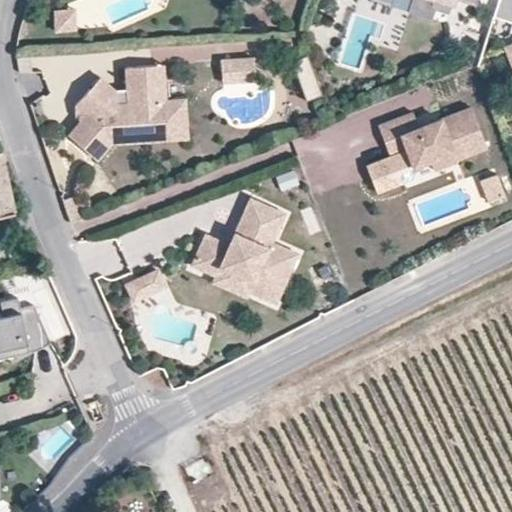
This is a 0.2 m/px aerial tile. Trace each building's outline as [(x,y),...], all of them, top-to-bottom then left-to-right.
[(374,0),(392,6),(393,0),(432,0),(431,4),(435,6),(449,10),(452,0),(459,0),(475,5),(476,0),(374,0)] [(431,4),(432,0),(412,0),(409,11),(431,18),(435,6),(431,4)] [(511,0),(499,0),(494,16),(511,21),(511,0)] [(66,13),(46,15),(47,35),(67,33),(66,13)] [(255,79),(253,55),(220,58),(221,81),(255,79)] [(326,98),(309,58),(294,64),(309,104),(326,98)] [(169,100),(166,65),(160,66),(163,101),(169,100)] [(163,101),(160,66),(128,68),(130,96),(112,97),(106,105),(90,92),(77,108),(78,113),(81,113),(83,124),(70,137),(99,163),(115,145),(122,137),(171,133),(169,100),(163,101)] [(116,92),(100,79),(90,92),(106,105),(112,97),(116,92)] [(191,139),(188,99),(169,100),(171,133),(122,137),(115,145),(191,139)] [(368,164),(378,190),(404,181),(400,171),(432,159),(453,150),(457,159),(489,146),(472,105),(420,126),(414,111),(379,125),(391,155),(368,164)] [(0,150),(0,214),(15,212),(1,151),(0,150)] [(457,159),(453,150),(432,159),(435,168),(457,160),(457,159)] [(295,172),(275,178),(279,192),(299,187),(295,172)] [(491,201),(507,194),(499,173),(483,180),(491,201)] [(298,253),(272,242),(284,213),(249,198),(234,235),(241,238),(237,249),(231,246),(230,246),(207,237),(194,267),(218,277),(222,268),(253,281),(249,290),(278,301),(298,253)] [(241,238),(234,235),(230,246),(231,246),(237,249),(241,238)] [(253,281),(222,268),(218,277),(215,284),(246,297),(249,290),(253,281)] [(162,270),(127,285),(135,304),(170,290),(162,270)] [(51,343),(34,305),(20,308),(18,298),(0,302),(3,316),(0,316),(0,358),(15,355),(35,350),(51,343)] [(16,360),(35,350),(15,355),(16,360)]
